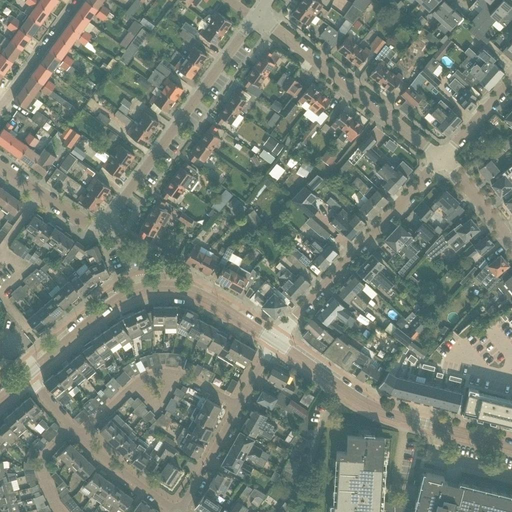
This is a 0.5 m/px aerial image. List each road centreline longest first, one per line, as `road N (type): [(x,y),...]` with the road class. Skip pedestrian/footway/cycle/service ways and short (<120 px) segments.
road 1 (residential): [(112,221),(259,20)]
road 2 (residential): [(273,340),(443,160)]
road 3 (residential): [(443,160),(259,20)]
road 4 (residential): [(177,511),(72,432),(26,376)]
road 5 (tertiary): [(273,340),(372,406),(446,429)]
road 6 (residential): [(179,511),(273,340)]
road 7 (tertiary): [(139,288),(182,287),(273,340)]
road 8 (tertiary): [(26,376),(139,288)]
road 9 (residential): [(112,221),(98,230),(79,225),(0,167)]
road 10 (residential): [(0,104),(75,0)]
